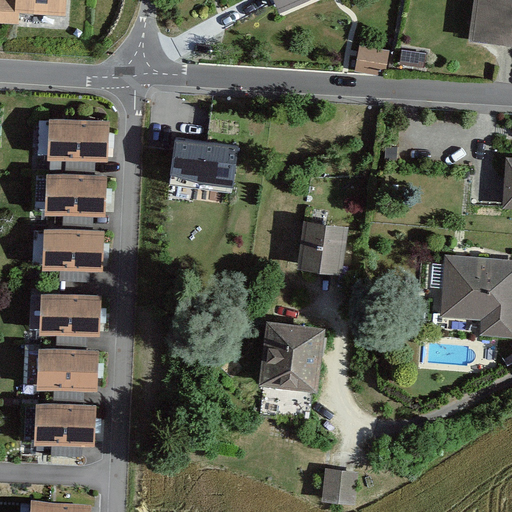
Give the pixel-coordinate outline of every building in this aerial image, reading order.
[(0,0),(0,18),(16,20),(17,5),(62,8),(62,0),(0,0)] [(279,0),(287,19),(331,0),(279,0)] [(511,0),(474,0),(471,34),(511,38),(511,0)] [(385,54),(375,52),(371,71),(381,73),(385,54)] [(107,119),(53,117),(51,151),(106,153),(107,119)] [(242,142),(185,134),(180,173),(237,180),(242,142)] [(511,157),(504,157),(501,203),(511,203),(511,157)] [(105,174),(50,172),(49,205),(104,208),(105,174)] [(347,223),(309,218),(303,261),(342,266),(347,223)] [(103,228),(48,226),(46,260),(101,262),(103,228)] [(511,315),(511,260),(443,255),(439,310),(481,313),(480,328),(511,331),(511,315)] [(100,294),(46,292),(44,325),(99,328),(100,294)] [(323,325),(271,320),(265,377),(316,383),(323,325)] [(97,350),(42,348),(41,381),(96,384),(97,350)] [(94,406),(39,403),(38,437),(93,439),(94,406)] [(353,472),(328,471),(326,498),(351,500),(353,472)]
